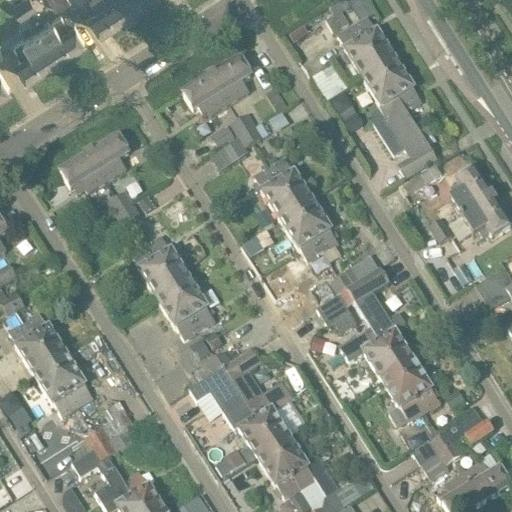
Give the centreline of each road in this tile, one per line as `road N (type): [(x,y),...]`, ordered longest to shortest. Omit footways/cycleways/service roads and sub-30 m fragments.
road 1 (residential): [(398,511),(119,76)]
road 2 (residential): [(511,424),(243,0)]
road 3 (residential): [(222,511),(0,160)]
road 4 (tertiary): [(426,0),(511,135)]
road 5 (residential): [(0,155),(119,76)]
road 6 (residential): [(119,76),(239,0)]
